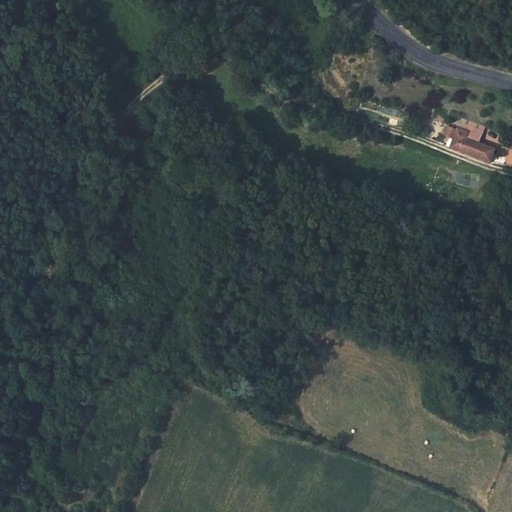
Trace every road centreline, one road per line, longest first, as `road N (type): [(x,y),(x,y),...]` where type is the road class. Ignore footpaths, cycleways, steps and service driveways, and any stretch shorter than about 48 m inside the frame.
road 1 (track): [(0,161),(26,179),(42,211),(40,257),(48,267),(61,257),(126,105),(177,61),(209,48),(235,58),(289,101),(511,172)]
road 2 (tertiary): [(358,0),(408,47),(511,81)]
